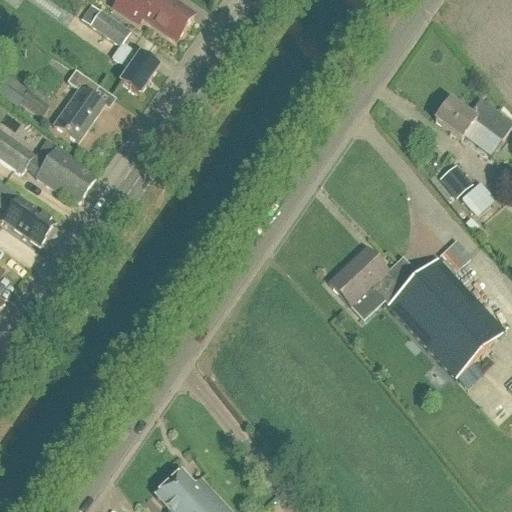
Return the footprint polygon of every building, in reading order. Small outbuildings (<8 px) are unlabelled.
[(157,0),(151,9),(137,0),(123,0),(114,14),(139,31),(143,25),(177,48),(193,24),(157,0)] [(137,63),(128,57),(122,52),(131,39),(100,18),(89,11),(79,26),(90,33),(119,53),(111,64),(126,75),(125,76),(127,77),(119,89),(138,102),(158,74),(139,61),(137,63)] [(77,150),(104,112),(92,103),(99,94),(75,77),(67,89),(78,97),(53,133),(77,150)] [(40,124),(51,108),(28,94),(18,110),(40,124)] [(511,132),(511,129),(479,105),(467,121),(449,107),(435,127),(461,146),(475,126),(502,146),(511,132)] [(34,164),(0,140),(0,166),(22,181),(25,177),(58,200),(60,197),(78,210),(95,185),(81,176),(84,173),(45,147),(34,164)] [(456,173),(441,186),(457,204),(472,191),(456,173)] [(19,204),(4,194),(0,199),(0,213),(8,219),(2,228),(39,254),(55,231),(44,223),(45,221),(19,203),(19,204)] [(505,339),(437,265),(403,297),(387,280),(388,279),(365,254),(328,290),(350,314),(371,295),(455,385),(505,339)] [(438,264),(454,281),(462,273),(447,256),(438,264)] [(181,480),(156,503),(164,511),(225,511),(201,486),(193,493),(181,480)]
